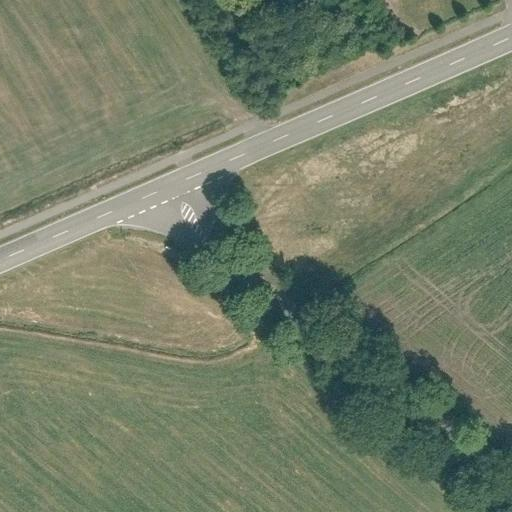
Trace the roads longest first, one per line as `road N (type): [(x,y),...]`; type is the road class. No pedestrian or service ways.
road 1 (unclassified): [(174,183),(209,245),(273,307),(511,499)]
road 2 (secondary): [(174,183),(511,37)]
road 3 (secondary): [(0,259),(174,183)]
